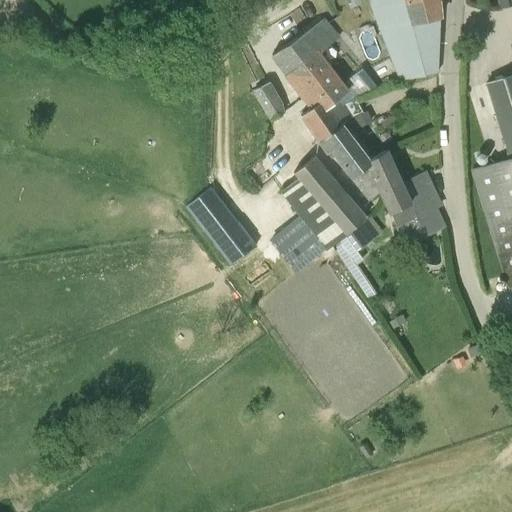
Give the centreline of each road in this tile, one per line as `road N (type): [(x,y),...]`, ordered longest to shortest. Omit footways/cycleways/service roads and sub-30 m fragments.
road 1 (unclassified): [(511,392),(477,309),(456,216),(448,124),(453,0)]
road 2 (unclassified): [(259,16),(171,49),(121,56),(67,42),(20,0)]
